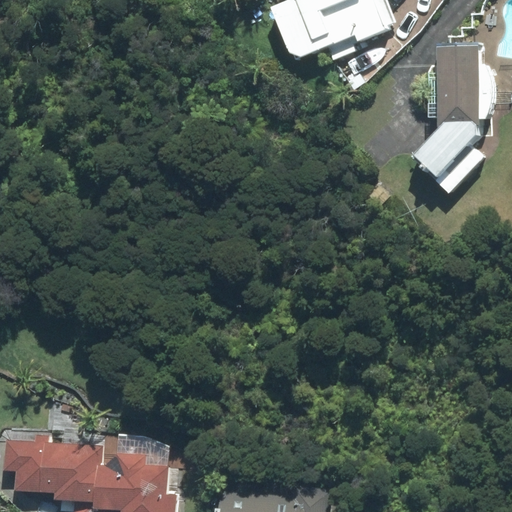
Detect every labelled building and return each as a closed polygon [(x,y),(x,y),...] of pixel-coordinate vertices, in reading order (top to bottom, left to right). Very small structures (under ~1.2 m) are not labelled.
[(288,0),(279,4),(297,45),(312,52),(332,44),(338,58),(359,49),(357,42),(394,26),(383,0),(288,0)] [(487,61),(486,41),(444,44),(450,127),(421,157),(457,191),(490,155),(478,143),(485,136),(490,136),(489,123),(491,123),(491,116),(497,115),(499,110),(501,104),(502,97),(503,90),(502,83),(499,75),(497,68),(493,61),(487,61)] [(373,79),(367,70),(355,77),(361,87),(373,79)] [(398,192),(387,182),(378,193),(389,203),(398,192)] [(51,443),(52,436),(38,436),(38,442),(10,441),(9,471),(21,471),(20,490),(62,491),(61,499),(63,499),(63,511),(75,511),(180,511),(181,494),(171,493),(173,466),(148,465),(149,454),(119,452),(119,455),(109,465),(105,464),(106,445),(51,443)] [(297,495),(224,491),(222,511),(332,511),(334,489),(297,487),(297,495)]
